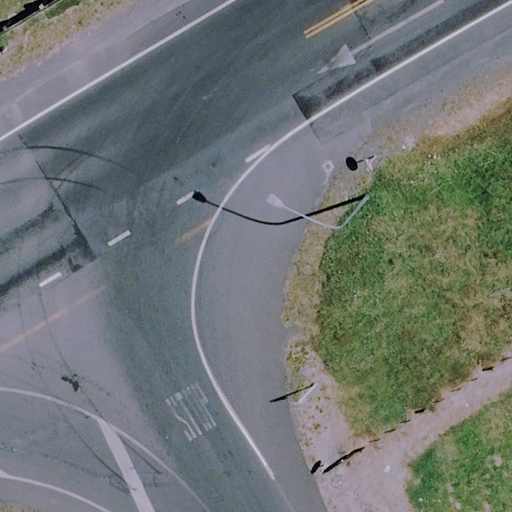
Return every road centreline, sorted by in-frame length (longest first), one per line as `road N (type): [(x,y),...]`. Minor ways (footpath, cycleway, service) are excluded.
road 1 (tertiary): [(389,0),(60,187)]
road 2 (motorway): [(252,511),(60,187)]
